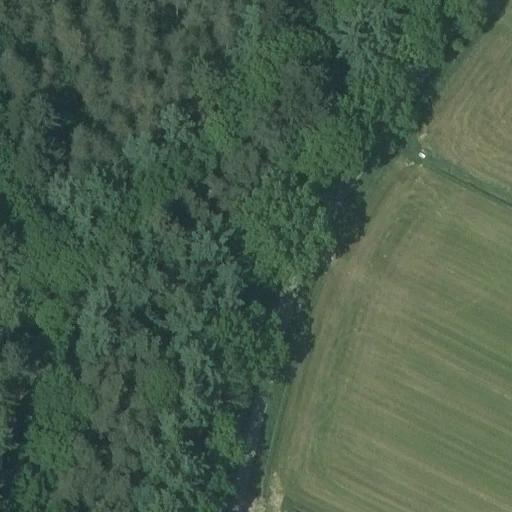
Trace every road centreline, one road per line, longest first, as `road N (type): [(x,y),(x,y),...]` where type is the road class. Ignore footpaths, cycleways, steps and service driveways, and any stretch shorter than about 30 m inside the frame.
road 1 (unclassified): [(239,511),(288,292),(327,212),(472,0)]
road 2 (track): [(0,78),(66,306),(72,380),(46,511)]
